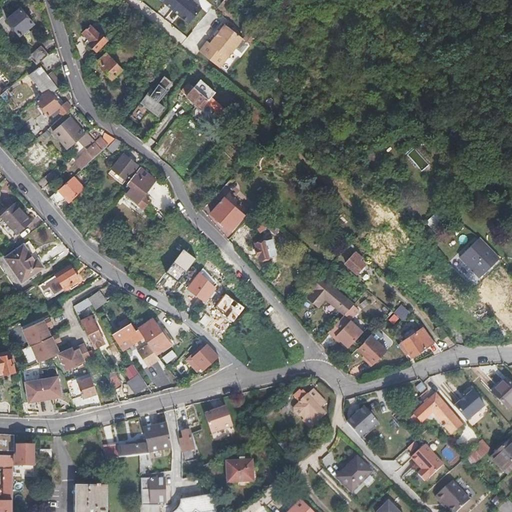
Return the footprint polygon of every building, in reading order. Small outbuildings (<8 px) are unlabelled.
[(162,0),(187,23),(202,7),(194,0),(162,0)] [(34,23),(22,7),(8,19),(21,35),(34,23)] [(107,40),(108,42),(111,39),(116,34),(105,25),(99,32),(92,24),(84,32),(93,41),(88,46),(95,52),(107,40)] [(220,68),(244,38),(226,24),(211,44),(208,41),(200,51),(220,68)] [(35,65),(48,55),(40,45),(27,55),(35,65)] [(123,69),(106,51),(98,59),(104,65),(102,67),(113,78),(123,69)] [(52,93),(56,90),(58,88),(42,65),(29,75),(45,95),(51,91),(52,93)] [(166,88),(171,80),(163,75),(153,89),(152,88),(141,102),(158,116),(165,106),(159,101),(167,90),(166,88)] [(194,86),(187,81),(181,90),(196,103),(194,105),(198,109),(200,106),(201,107),(206,102),(224,118),(229,112),(211,96),(215,91),(200,78),(194,86)] [(61,105),(64,102),(56,90),(52,93),(61,105)] [(52,93),(51,91),(45,95),(37,101),(48,115),(51,113),(54,117),(61,111),(64,115),(68,112),(73,107),(68,100),(65,103),(64,102),(61,105),(52,93)] [(68,112),(64,115),(51,127),(69,147),(73,145),(87,133),(68,112)] [(107,149),(112,153),(121,142),(116,138),(107,149)] [(80,165),(76,168),(79,171),(108,144),(107,142),(105,144),(103,142),(99,146),(97,144),(77,161),(80,165)] [(126,180),(139,165),(126,155),(114,170),(126,180)] [(63,172),(59,166),(48,175),(54,182),(62,176),(60,174),(63,172)] [(155,180),(141,168),(129,183),(133,186),(127,194),(144,207),(150,200),(144,195),(155,180)] [(74,177),(51,198),(59,207),(68,198),(72,202),(85,188),(74,177)] [(245,216),(225,198),(212,213),(232,230),(245,216)] [(33,220),(16,203),(3,215),(21,233),(33,220)] [(193,238),(171,219),(159,235),(165,240),(170,233),(176,237),(174,241),(180,245),(182,242),(187,246),(193,238)] [(270,250),(275,249),(274,240),(257,244),(260,260),(262,259),(264,261),(269,260),(269,258),(272,257),(270,250)] [(22,282),(44,267),(38,258),(35,260),(24,245),(6,257),(22,282)] [(486,259),(478,250),(472,256),(486,271),(496,262),(490,255),(486,259)] [(367,265),(355,254),(348,263),(359,274),(367,265)] [(81,281),(71,266),(57,275),(66,289),(81,281)] [(215,285),(197,271),(186,284),(204,299),(215,285)] [(66,289),(57,275),(42,284),(45,290),(51,286),(56,295),(66,289)] [(327,300),(345,316),(356,305),(322,277),(306,297),(320,309),(327,300)] [(108,302),(100,291),(89,297),(93,304),(97,309),(108,302)] [(81,312),(93,304),(89,297),(76,304),(81,316),(83,315),(81,312)] [(476,311),(490,326),(495,322),(487,315),(489,312),(482,306),(476,311)] [(57,323),(54,316),(27,327),(34,343),(35,343),(42,360),(61,352),(68,370),(95,359),(89,344),(82,347),(82,349),(78,351),(76,346),(63,351),(59,342),(65,339),(62,332),(55,335),(51,325),(57,323)] [(86,319),(83,321),(94,343),(103,337),(93,316),(86,319)] [(155,318),(139,328),(144,335),(150,343),(157,353),(173,343),(155,318)] [(350,325),(343,318),(329,333),(336,340),(338,339),(349,349),(364,333),(353,322),(350,325)] [(125,326),(113,334),(118,341),(124,349),(134,342),(144,335),(139,328),(137,330),(132,322),(129,323),(127,321),(124,323),(125,326)] [(444,340),(449,336),(441,326),(436,330),(444,340)] [(414,357),(436,342),(425,328),(403,342),(414,357)] [(364,356),(368,360),(366,362),(372,367),(388,351),(372,335),(358,350),(364,356)] [(157,353),(150,343),(139,352),(152,367),(162,359),(157,353)] [(204,369),(219,356),(209,344),(205,348),(203,346),(188,360),(198,372),(202,368),(204,369)] [(167,363),(178,355),(173,348),(162,356),(167,363)] [(2,358),(0,358),(0,374),(16,371),(14,358),(9,359),(8,354),(2,356),(2,358)] [(124,388),(117,373),(109,377),(117,392),(124,388)] [(130,384),(128,385),(131,391),(145,385),(140,374),(127,379),(130,384)] [(63,394),(61,375),(27,380),(30,399),(38,397),(39,399),(55,397),(55,395),(63,394)] [(84,397),(98,392),(93,376),(78,381),(84,397)] [(507,408),(511,403),(511,383),(507,378),(492,391),(507,408)] [(485,406),(472,390),(453,405),(467,421),(485,406)] [(326,408),(320,399),(315,393),(309,397),(305,393),(304,394),(303,393),(296,398),(301,404),(294,409),(294,412),(297,417),(300,418),(302,421),(301,422),(308,432),(316,425),(324,419),(319,412),(326,408)] [(415,427),(421,421),(433,412),(451,433),(462,425),(435,395),(414,412),(414,413),(408,418),(415,427)] [(204,414),(208,428),(210,434),(231,428),(230,421),(226,407),(204,414)] [(361,438),(379,422),(366,407),(347,422),(361,438)] [(171,447),(167,425),(143,430),(145,440),(147,453),(171,447)] [(193,450),(189,430),(182,432),(183,439),(179,440),(182,452),(193,450)] [(0,451),(14,452),(14,435),(0,434),(0,451)] [(490,449),(482,439),(468,452),(476,462),(490,449)] [(148,456),(147,453),(145,440),(140,441),(141,446),(120,448),(120,444),(108,446),(110,460),(139,456),(148,456)] [(507,476),(511,472),(511,440),(492,458),(507,476)] [(410,451),(415,446),(412,442),(407,447),(410,451)] [(442,465),(423,445),(410,457),(421,470),(417,474),(423,481),(428,477),(428,478),(442,465)] [(33,466),(34,447),(17,447),(17,455),(16,455),(15,466),(33,466)] [(52,459),(52,450),(40,450),(40,460),(52,459)] [(476,462),(468,452),(461,458),(469,467),(476,462)] [(13,511),(14,454),(0,454),(0,467),(5,467),(5,502),(0,502),(0,511),(13,511)] [(378,470),(375,466),(362,454),(358,458),(356,457),(336,476),(351,491),(371,472),(374,475),(378,470)] [(150,465),(148,456),(139,456),(140,467),(150,465)] [(255,479),(253,458),(228,460),(229,481),(255,479)] [(165,503),(164,479),(150,480),(150,491),(142,492),(142,506),(159,506),(159,503),(165,503)] [(451,511),(455,511),(469,500),(451,481),(434,496),(440,503),(442,501),(451,511)] [(201,496),(199,487),(186,489),(187,499),(201,496)] [(106,511),(106,488),(76,488),(76,511),(106,511)] [(311,511),(301,502),(297,497),(286,509),(288,511),(311,511)] [(399,511),(388,500),(377,511),(399,511)] [(500,511),(511,511),(511,505),(506,501),(498,510),(500,511)]
